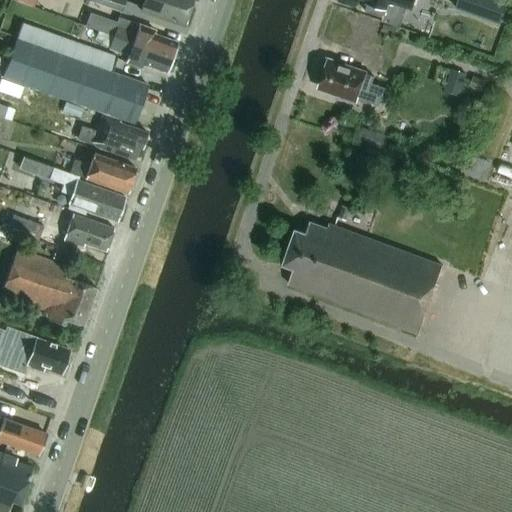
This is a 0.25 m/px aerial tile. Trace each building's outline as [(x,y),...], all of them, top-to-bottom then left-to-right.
[(124,0),(84,0),(120,13),(124,0)] [(142,0),(138,12),(183,27),(192,0),(142,0)] [(414,0),(360,0),(368,3),(366,7),(387,14),(391,3),(411,10),(414,0)] [(501,0),(458,0),(455,9),(501,25),(509,2),(501,0)] [(154,35),(156,31),(117,18),(116,23),(89,13),(84,28),(112,38),(170,58),(176,43),(154,35)] [(0,78),(133,125),(147,87),(112,74),(114,68),(117,59),(21,25),(9,59),(0,56),(0,78)] [(170,59),(170,58),(112,38),(108,51),(128,59),(126,65),(141,71),(142,67),(165,74),(166,71),(169,69),(171,64),(170,61),(170,59)] [(368,72),(327,58),(315,91),(335,98),(334,99),(355,106),(357,101),(378,108),(385,88),(372,84),(374,78),(366,75),(368,72)] [(466,75),(451,70),(444,93),(459,98),(466,75)] [(120,123),(103,118),(100,117),(95,131),(81,126),(74,144),(84,148),(93,144),(95,148),(134,161),(138,148),(141,149),(146,134),(120,125),(120,123)] [(390,138),(362,129),(357,142),(385,151),(390,138)] [(126,193),(134,170),(134,168),(94,154),(90,166),(72,160),(68,174),(126,193)] [(78,177),(40,164),(36,176),(71,189),(66,206),(67,206),(66,210),(84,216),(85,213),(116,223),(125,197),(77,181),(78,177)] [(349,209),(341,206),(337,218),(345,221),(349,209)] [(112,229),(71,214),(62,241),(82,248),(83,246),(104,253),(112,229)] [(37,242),(42,227),(12,215),(6,231),(37,242)] [(294,269),(288,286),(419,333),(443,267),(330,226),(328,230),(310,224),(306,235),(296,232),(284,266),(294,269)] [(95,289),(95,290),(65,280),(69,269),(16,251),(0,298),(44,313),(42,317),(48,319),(47,322),(64,328),(66,322),(82,327),(96,289),(95,289)] [(65,362),(69,350),(34,339),(17,332),(7,360),(24,366),(24,367),(42,373),(44,370),(60,375),(61,372),(65,370),(67,365),(65,362)] [(0,442),(37,456),(45,435),(0,418),(0,442)] [(0,455),(0,511),(8,511),(12,502),(20,505),(33,469),(15,464),(16,461),(0,455)]
